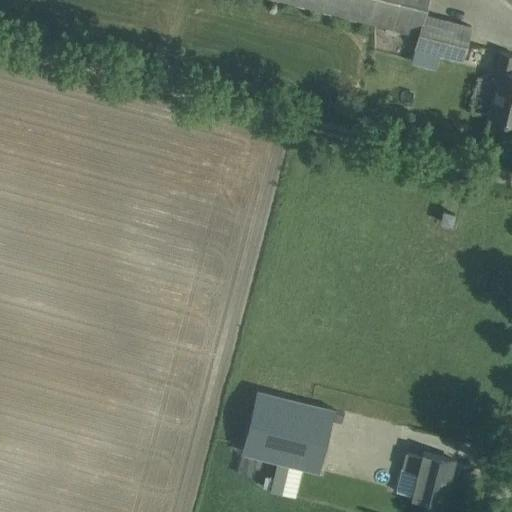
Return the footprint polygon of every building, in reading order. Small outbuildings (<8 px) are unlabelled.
[(284,0),(386,26),(398,29),(417,34),(410,59),(437,66),(440,52),(462,58),(467,40),(443,34),(447,18),(423,11),(426,0),(284,0)] [(386,26),(384,31),(396,34),(398,29),(386,26)] [(409,55),(411,45),(391,41),(389,51),(409,55)] [(511,54),(501,51),(492,84),(496,85),(488,115),(511,120),(511,70),(511,69),(511,54)] [(443,210),(440,221),(451,224),(454,213),(443,210)] [(257,389),(241,451),(319,471),(334,409),(257,389)] [(405,453),(396,490),(443,502),(454,459),(422,451),(421,457),(405,453)]
